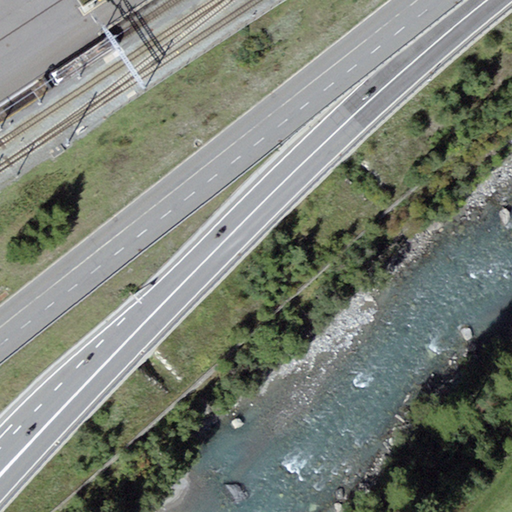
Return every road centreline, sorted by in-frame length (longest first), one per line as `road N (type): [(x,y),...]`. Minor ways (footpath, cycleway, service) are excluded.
road 1 (primary): [(483,0),(295,169),(0,475)]
road 2 (tertiary): [(0,333),(425,0)]
